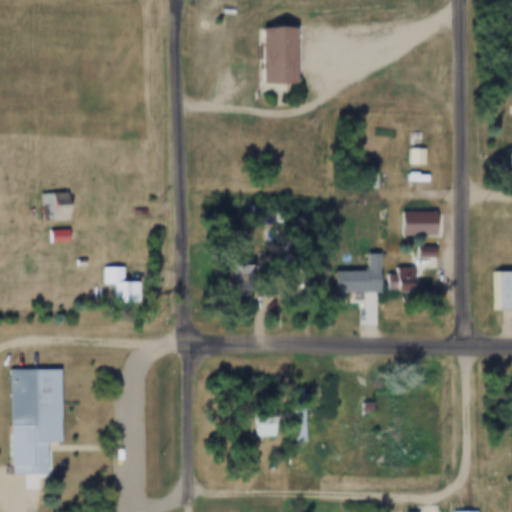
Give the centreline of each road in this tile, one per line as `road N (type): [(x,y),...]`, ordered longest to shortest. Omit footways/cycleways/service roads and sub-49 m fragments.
road 1 (residential): [(191,495),(182,0)]
road 2 (residential): [(466,348),(460,0)]
road 3 (residential): [(189,347),(511,346)]
